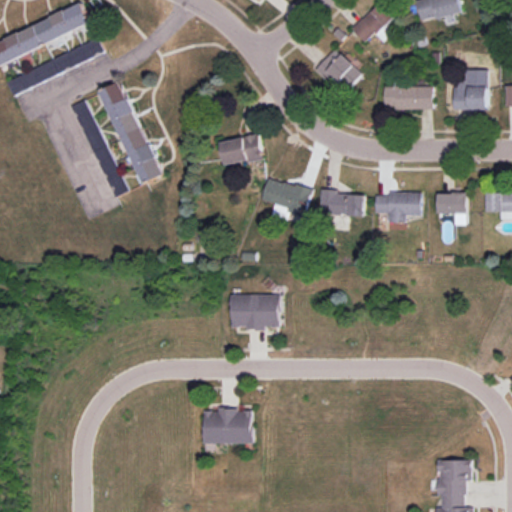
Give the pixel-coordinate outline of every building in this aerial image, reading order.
[(395,32),(388,25),(399,15),(383,0),(354,29),(367,42),(377,32),(386,41),(395,32)] [(462,13),(460,0),(419,0),(422,19),(462,13)] [(0,39),(0,63),(94,25),(86,4),(0,39)] [(107,53),(101,38),(8,79),(14,94),(107,53)] [(365,72),(336,48),(317,70),(346,95),(365,72)] [(455,109),(490,109),(490,76),(475,75),(475,86),(455,86),(455,109)] [(103,90),(144,184),(165,175),(124,81),(103,90)] [(386,86),(386,106),(396,106),(396,109),(436,108),(435,85),(386,86)] [(130,192),(89,98),(75,105),(115,198),(130,192)] [(227,165),(265,159),(261,134),(223,140),(227,165)] [(264,200),(276,204),(273,215),(304,223),(313,188),(270,177),(264,200)] [(322,213),(365,215),(366,194),(338,193),(339,189),(323,188),(322,213)] [(390,213),(390,222),(408,222),(408,215),(424,215),(424,192),(391,191),(391,195),(378,195),(377,212),(390,213)] [(511,191),(488,191),(487,211),(503,211),(503,219),(511,218),(511,191)] [(439,213),(463,214),(463,219),(458,219),(458,224),(468,224),(470,193),(440,192),(439,213)] [(281,294),(234,294),(234,328),(268,328),(268,327),(282,327),(281,294)] [(255,409),(220,409),(220,410),(206,410),(206,443),(255,443),(255,409)] [(476,511),(476,507),(468,507),(468,481),(474,481),(474,459),(441,459),(441,507),(438,507),(438,511),(476,511)]
